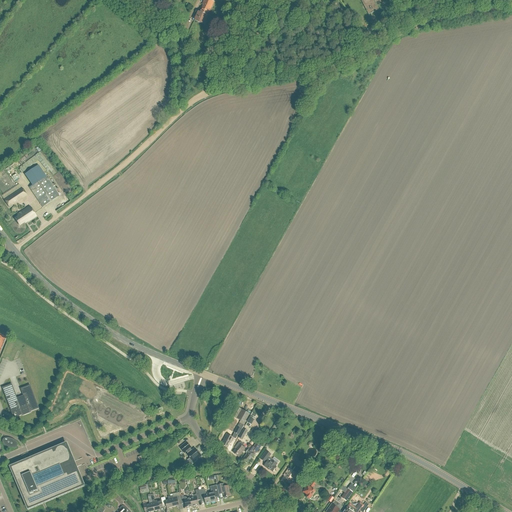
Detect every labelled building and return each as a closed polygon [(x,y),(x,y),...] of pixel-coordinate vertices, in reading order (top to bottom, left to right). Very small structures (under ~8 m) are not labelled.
[(207,17),(206,16),(208,12),(209,13),(214,2),(209,0),(204,0),(202,5),(203,5),(200,13),(199,13),(196,20),(204,24),(207,17)] [(361,0),(369,14),(378,9),(373,0),(361,0)] [(38,153),(16,167),(19,173),(36,162),(42,171),(48,167),(38,153)] [(29,188),(42,208),(59,196),(46,176),(29,188)] [(4,200),(9,207),(27,195),(21,188),(4,200)] [(28,221),(36,216),(30,206),(17,214),(18,216),(15,218),(20,226),(27,220),(28,221)] [(11,386),(3,389),(13,414),(16,412),(18,417),(22,415),(22,416),(31,413),(31,411),(38,408),(30,387),(22,390),(25,397),(16,400),(11,386)] [(234,433),(239,435),(250,415),(236,407),(231,416),(240,421),(234,433)] [(239,438),(242,440),(247,431),(244,429),(239,438)] [(265,432),(260,430),(259,429),(253,439),(256,441),(259,436),(260,436),(261,435),(263,436),(263,435),(264,436),(265,433),(265,432)] [(232,442),(234,438),(226,434),(223,441),(221,445),(227,448),(230,443),(231,444),(232,442)] [(3,444),(4,445),(5,446),(6,446),(7,447),(8,447),(9,448),(10,448),(11,448),(12,448),(13,448),(15,448),(16,448),(17,447),(18,446),(18,445),(18,444),(17,442),(16,442),(15,441),(14,440),(13,439),(12,439),(11,439),(10,438),(9,438),(8,438),(7,438),(6,438),(5,438),(4,439),(3,439),(2,441),(2,443),(3,444)] [(192,451),(190,449),(191,448),(187,442),(180,448),(184,453),(186,452),(188,454),(187,455),(193,463),(201,456),(195,448),(192,451)] [(243,453),(246,448),(243,446),(244,445),(241,442),(240,443),(236,448),(237,448),(233,453),(239,458),(243,453)] [(243,460),(247,464),(261,446),(257,443),(254,446),(255,447),(254,448),(252,446),(246,453),(248,454),(243,460)] [(24,462),(11,467),(28,508),(83,486),(82,484),(77,472),(68,475),(66,471),(67,470),(65,466),(64,467),(63,464),(65,464),(66,464),(68,463),(69,462),(70,461),(70,459),(70,457),(70,456),(70,454),(69,453),(68,451),(68,450),(67,449),(65,448),(64,447),(62,446),(61,446),(59,447),(58,448),(57,449),(56,450),(56,452),(53,453),(52,450),(24,462)] [(262,460),(265,463),(265,462),(267,463),(264,466),(267,469),(268,468),(273,472),(277,467),(276,466),(277,464),(272,460),(269,457),(270,456),(271,455),(266,451),(261,459),(262,460)] [(304,464),(298,472),(304,475),(309,468),(304,464)] [(297,474),(296,474),(298,470),(293,466),(290,470),(289,469),(285,473),(286,474),(284,477),(283,478),(281,481),(285,484),(287,481),(290,483),(297,474)] [(310,500),(310,499),(312,500),(314,497),(312,496),(315,492),(312,489),(315,484),(312,482),(309,487),(308,486),(303,493),(307,496),(306,497),(307,497),(307,498),(308,500),(309,499),(310,500)] [(219,485),(217,486),(219,495),(222,494),(223,498),(224,498),(224,499),(227,498),(227,497),(231,496),(230,493),(231,492),(229,486),(228,486),(224,487),(224,484),(219,485)] [(209,494),(211,503),(216,502),(215,497),(216,497),(216,496),(219,495),(217,486),(210,487),(212,493),(209,494)] [(198,490),(200,500),(204,499),(205,504),(211,503),(209,494),(206,495),(205,489),(198,490)] [(347,489),(342,496),(347,500),(353,493),(347,489)] [(194,498),(190,498),(192,507),(198,506),(197,501),(200,500),(198,490),(195,490),(196,495),(193,495),(194,498)] [(120,497),(119,498),(116,495),(114,498),(121,505),(124,503),(121,501),(122,500),(120,497)] [(180,496),(182,504),(185,503),(186,509),(192,507),(190,498),(187,499),(187,497),(184,497),(184,495),(180,496)] [(152,501),(154,511),(158,511),(161,511),(160,508),(163,508),(161,500),(155,501),(153,496),(151,497),(152,501)] [(170,496),(173,507),(177,507),(177,508),(179,507),(179,505),(182,504),(180,496),(173,497),(173,496),(170,496)] [(152,511),(154,511),(152,501),(151,497),(148,497),(150,505),(147,506),(146,503),(143,504),(145,511),(148,511),(147,511),(152,511)] [(338,511),(340,510),(341,508),(342,507),(334,501),(333,503),(332,505),(326,511),(338,511)] [(366,503),(364,505),(360,502),(359,503),(355,508),(350,504),(344,511),(359,511),(361,511),(362,511),(363,511),(368,505),(366,503)]
